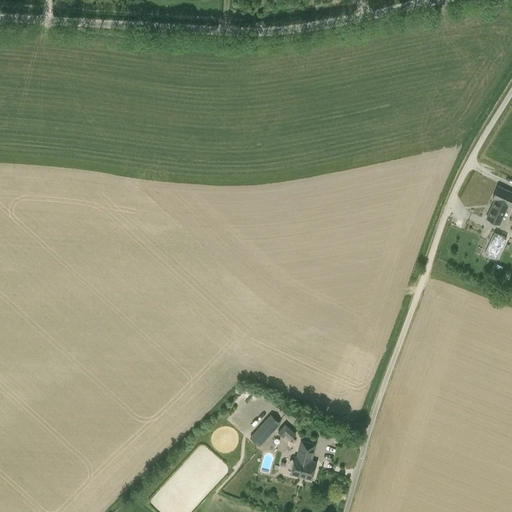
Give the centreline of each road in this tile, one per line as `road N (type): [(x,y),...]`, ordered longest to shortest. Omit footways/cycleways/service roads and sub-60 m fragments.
road 1 (unclassified): [(511,88),(460,180),(377,401),(346,511)]
road 2 (unclassified): [(0,18),(223,31),(433,0)]
